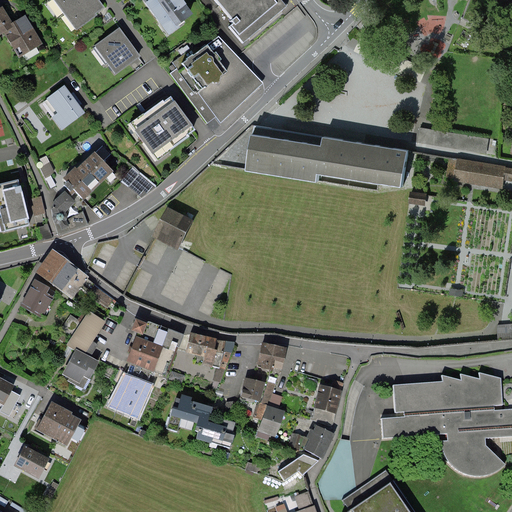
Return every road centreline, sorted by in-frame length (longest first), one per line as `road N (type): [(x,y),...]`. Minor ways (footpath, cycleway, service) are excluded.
road 1 (residential): [(511,344),(355,351),(200,332),(123,303),(82,270),(69,242)]
road 2 (residential): [(104,0),(212,147)]
road 3 (residential): [(212,147),(155,197),(69,242)]
road 4 (residential): [(334,33),(212,147)]
